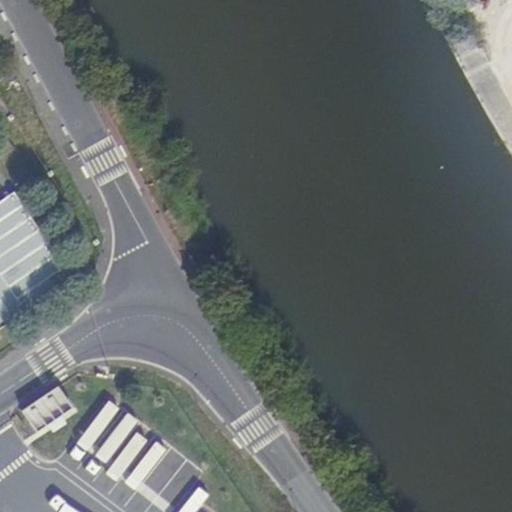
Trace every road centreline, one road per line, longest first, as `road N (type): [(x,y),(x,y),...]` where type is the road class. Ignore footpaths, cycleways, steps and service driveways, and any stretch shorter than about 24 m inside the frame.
road 1 (unclassified): [(14,0),(175,302)]
road 2 (unclassified): [(175,302),(323,511)]
road 3 (unclassified): [(175,302),(0,394)]
